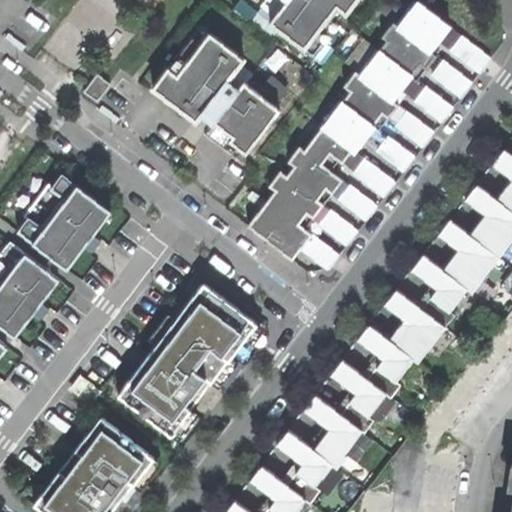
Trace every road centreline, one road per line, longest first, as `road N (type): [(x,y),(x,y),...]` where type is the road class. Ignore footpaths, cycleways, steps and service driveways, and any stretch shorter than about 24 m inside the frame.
road 1 (residential): [(322,322),(0,74)]
road 2 (residential): [(322,322),(511,83)]
road 3 (residential): [(182,511),(322,322)]
